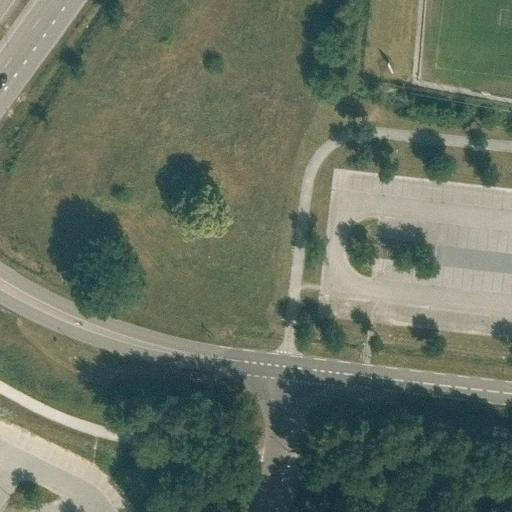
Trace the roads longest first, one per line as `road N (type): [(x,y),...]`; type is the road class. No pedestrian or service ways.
road 1 (tertiary): [(511,396),(288,371)]
road 2 (tertiary): [(288,371),(133,346),(101,332)]
road 3 (unclassified): [(267,511),(288,371)]
